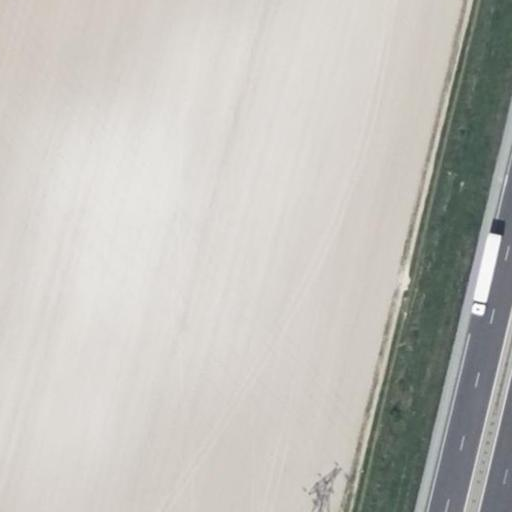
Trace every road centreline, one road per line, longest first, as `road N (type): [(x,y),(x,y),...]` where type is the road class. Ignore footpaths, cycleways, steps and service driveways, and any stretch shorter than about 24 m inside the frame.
road 1 (track): [(352,511),(472,0)]
road 2 (motorway): [(511,174),(423,511)]
